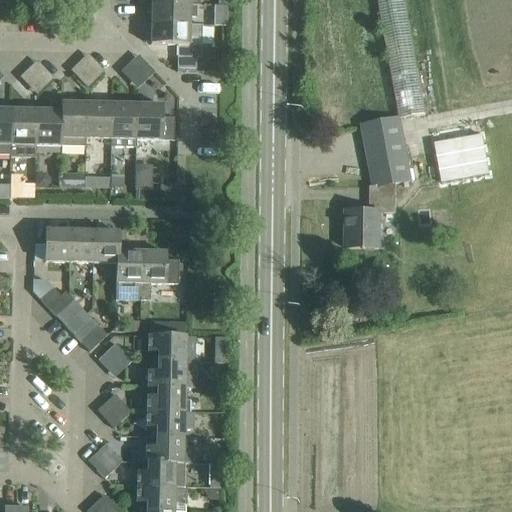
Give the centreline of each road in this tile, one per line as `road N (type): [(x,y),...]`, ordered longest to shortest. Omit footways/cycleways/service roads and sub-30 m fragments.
road 1 (secondary): [(270,511),(275,0)]
road 2 (residential): [(54,492),(74,485),(77,376),(21,319)]
road 3 (residential): [(101,43),(134,44),(189,99),(188,152)]
road 4 (residential): [(23,224),(33,213),(180,215)]
road 5 (residential): [(18,478),(21,319)]
